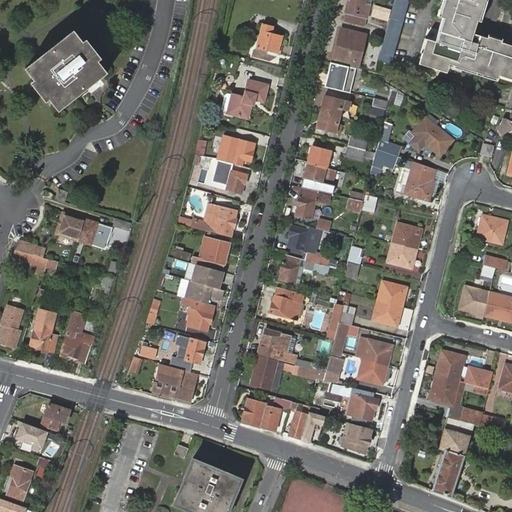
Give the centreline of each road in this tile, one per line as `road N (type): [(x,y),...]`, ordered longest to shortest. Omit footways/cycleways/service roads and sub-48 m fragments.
road 1 (residential): [(212,425),(321,0)]
road 2 (tertiary): [(14,372),(212,425)]
road 3 (residential): [(511,201),(484,192),(478,181),(461,183),(424,322)]
road 4 (residential): [(424,322),(382,485)]
